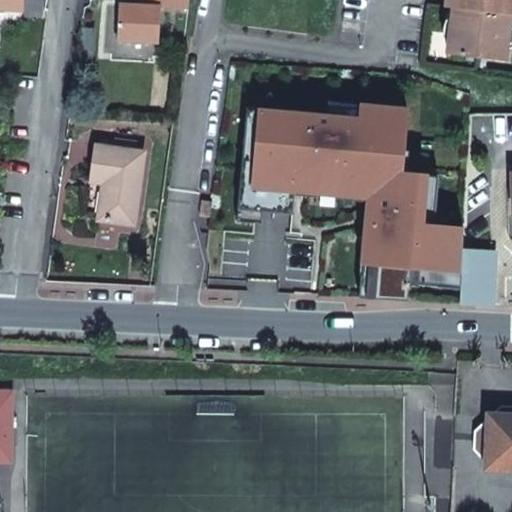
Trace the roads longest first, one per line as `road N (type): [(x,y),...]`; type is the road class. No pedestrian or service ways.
road 1 (primary): [(171,320),(511,330)]
road 2 (residential): [(65,0),(17,315)]
road 3 (residential): [(207,44),(171,320)]
road 4 (residential): [(207,44),(374,64),(383,0)]
road 5 (primary): [(17,315),(171,320)]
